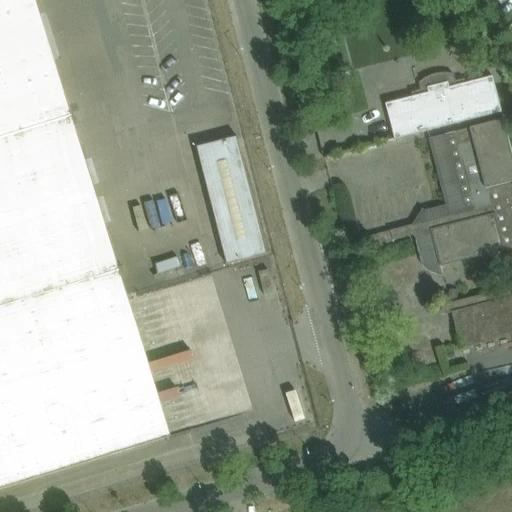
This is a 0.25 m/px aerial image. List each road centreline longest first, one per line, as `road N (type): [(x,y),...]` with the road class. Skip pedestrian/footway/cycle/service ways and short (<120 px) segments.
road 1 (unclassified): [(158,511),(360,448),(242,0)]
road 2 (unknown): [(189,0),(214,92),(213,119),(182,141),(147,145),(131,139),(118,119),(87,0)]
